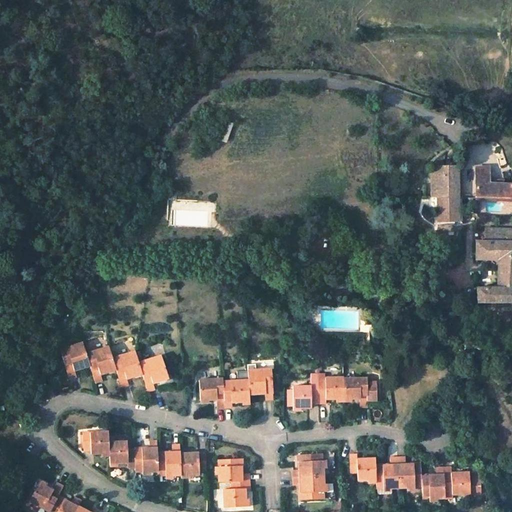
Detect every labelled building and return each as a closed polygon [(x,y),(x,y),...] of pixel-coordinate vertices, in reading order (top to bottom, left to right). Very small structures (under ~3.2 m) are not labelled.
[(224,121),(219,136),(226,139),(231,123),(224,121)] [(437,197),(437,200),(458,200),(458,167),(436,167),(437,197)] [(475,197),(511,199),(511,184),(488,184),(487,168),(475,168),(475,197)] [(437,212),(459,212),(458,200),(437,200),(437,212)] [(459,212),(437,212),(437,221),(459,221),(459,212)] [(511,243),(501,242),(477,242),(477,258),(498,259),(503,259),(502,288),(498,288),(477,288),(477,303),(511,302),(511,243)] [(353,285),(328,284),(328,294),(353,295),(353,285)] [(84,345),(78,347),(77,344),(60,349),(70,378),(77,375),(75,369),(74,366),(89,361),(87,354),(84,345)] [(96,382),(103,379),(101,373),(100,370),(115,365),(113,358),(110,349),(104,352),(103,349),(87,354),(89,361),(90,365),(96,382)] [(137,354),(130,356),(129,353),(113,358),(115,365),(116,368),(122,386),(129,384),(128,378),(126,374),(142,370),(139,362),(137,354)] [(156,389),(154,382),(153,379),(168,374),(163,358),(156,360),(155,357),(139,362),(142,370),(143,373),(149,391),(156,389)] [(75,369),(90,365),(89,361),(74,366),(75,369)] [(116,368),(115,365),(100,370),(101,373),(116,368)] [(249,389),(265,388),(265,392),(266,399),(273,398),(271,369),(255,370),(255,373),(248,373),(249,380),(249,389)] [(143,373),(142,370),(126,374),(128,378),(143,373)] [(153,379),(154,382),(169,378),(168,374),(153,379)] [(317,374),(310,374),(310,387),(292,387),(292,408),(303,408),(303,406),(310,406),(311,403),(317,403),(317,374)] [(317,403),(325,403),(325,400),(325,397),(332,398),(332,399),(343,399),(343,390),(343,379),(343,378),(325,378),(325,374),(317,374),(317,403)] [(360,399),(360,407),(367,407),(367,401),(376,401),(375,381),(374,381),(366,382),(366,378),(343,379),(343,390),(343,399),(354,399),(354,396),(360,396),(360,399)] [(217,399),(217,407),(225,407),(224,390),(223,379),(199,380),(200,400),(212,400),(211,397),(217,397),(217,399)] [(233,406),(233,402),(232,400),(239,399),(239,401),(250,400),(250,393),(249,391),(249,389),(249,380),(231,381),(231,389),(224,390),(225,407),(233,406)] [(107,431),(82,432),(83,450),(89,450),(89,451),(97,451),(97,453),(108,452),(108,442),(107,431)] [(133,449),(127,449),(127,441),(108,442),(108,452),(109,463),(119,463),(118,461),(126,461),(126,463),(127,467),(134,467),(133,449)] [(156,441),(148,441),(148,448),(149,451),(141,451),(141,448),(133,448),(133,449),(134,467),(134,468),(141,468),(141,472),(157,471),(157,452),(156,441)] [(164,455),(164,452),(157,452),(157,471),(157,473),(164,472),(164,476),(180,475),(180,453),(179,445),(171,445),(171,452),(172,455),(164,455)] [(180,475),(199,475),(199,470),(205,470),(205,452),(198,453),(198,455),(190,455),(190,453),(180,453),(180,475)] [(322,476),(322,461),(318,461),(318,454),(298,455),(298,462),(302,462),(302,470),(299,470),(292,470),(292,478),(322,476)] [(375,458),(364,459),(364,461),(356,461),(356,459),(356,455),(349,455),(349,473),(357,472),(357,481),(376,480),(375,470),(375,466),(375,458)] [(237,466),(241,466),(240,458),(220,459),(220,466),(218,466),(218,482),(230,481),(248,481),(248,473),(241,473),(237,473),(237,466)] [(397,458),(390,459),(390,465),(390,469),(383,469),(382,466),(375,466),(375,470),(376,480),(376,486),(383,486),(383,489),(399,488),(397,458)] [(420,464),(412,464),(412,468),(405,468),(405,464),(404,458),(397,458),(399,488),(414,487),(414,485),(421,484),(421,476),(420,464)] [(443,468),(444,473),(444,480),(444,491),(445,498),(451,498),(451,494),(462,494),(469,494),(480,493),(479,478),(469,478),(468,473),(468,472),(458,472),(458,474),(451,475),(451,474),(451,473),(451,467),(443,468)] [(421,487),(422,496),(429,496),(429,498),(445,498),(444,491),(444,480),(444,473),(443,468),(436,468),(436,476),(436,478),(428,478),(428,476),(421,476),(421,484),(421,487)] [(292,478),(293,485),(299,485),(303,485),(303,493),(299,493),(300,500),(320,499),(320,492),(323,492),(322,476),(292,478)] [(230,481),(231,489),(223,489),(223,507),(245,506),(244,495),(242,495),(242,489),(244,489),(248,489),(248,481),(230,481)] [(64,486),(57,483),(53,490),(52,493),(47,490),(48,488),(39,483),(29,501),(39,506),(50,511),(59,496),(64,486)] [(81,500),(75,497),(72,503),(71,506),(63,502),(65,500),(59,496),(50,511),(75,511),(76,510),(77,509),(78,506),(81,500)] [(36,511),(39,506),(29,501),(26,508),(33,511),(36,511)]
